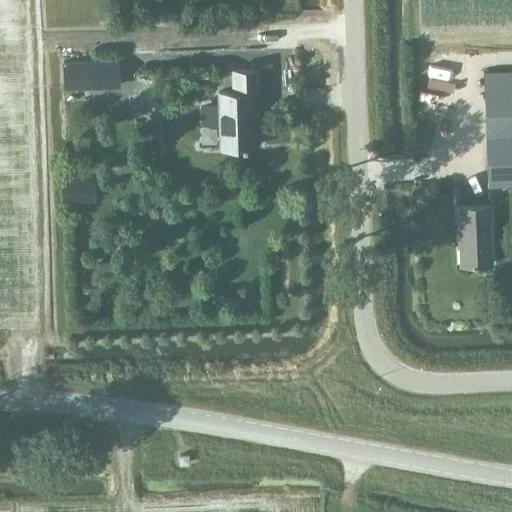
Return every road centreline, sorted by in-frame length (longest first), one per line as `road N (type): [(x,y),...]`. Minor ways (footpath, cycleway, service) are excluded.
road 1 (unclassified): [(0,400),(90,405),(511,476)]
road 2 (unclassified): [(511,381),(407,382),(383,368),(368,344),(352,0)]
